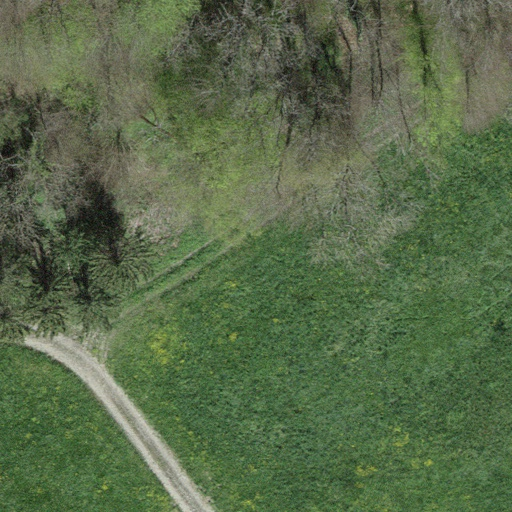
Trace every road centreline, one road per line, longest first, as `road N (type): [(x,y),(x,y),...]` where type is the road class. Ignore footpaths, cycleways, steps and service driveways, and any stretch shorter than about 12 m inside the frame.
road 1 (track): [(65,332),(166,282),(511,43)]
road 2 (track): [(65,332),(201,511)]
